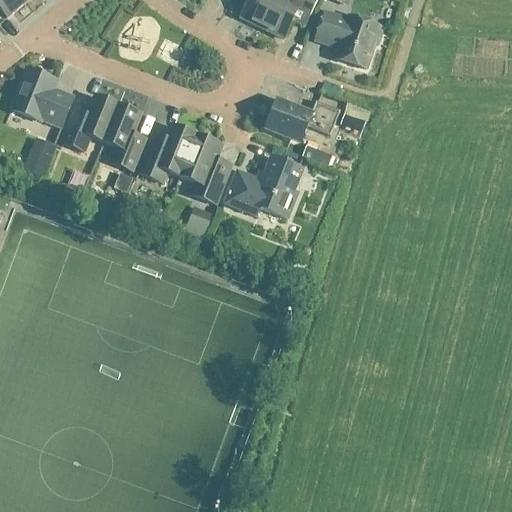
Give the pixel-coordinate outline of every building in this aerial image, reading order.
[(25,2),(23,0),(0,0),(0,10),(6,18),(25,2)] [(275,0),(248,0),(240,17),(261,28),(275,0)] [(275,0),(261,28),(283,38),(292,20),(304,26),(316,0),(275,0)] [(373,44),(377,45),(382,31),(378,30),(379,26),(349,16),(347,20),(324,12),(315,39),(338,47),(334,58),(365,69),(373,44)] [(40,120),(60,128),(73,98),(52,90),(56,81),(29,70),(24,74),(9,110),(39,122),(40,120)] [(75,111),(73,116),(62,144),(83,153),(89,138),(102,143),(118,106),(95,96),(87,116),(75,111)] [(330,136),(339,111),(315,101),(310,115),(276,102),(266,128),(301,141),(307,126),(330,136)] [(118,106),(102,143),(116,149),(110,163),(131,172),(145,139),(132,134),(140,115),(118,106)] [(346,134),(363,134),(363,117),(346,117),(346,134)] [(153,135),(152,139),(136,177),(160,187),(165,176),(178,181),(197,133),(184,128),(183,132),(170,127),(165,140),(153,135)] [(210,138),(197,133),(178,181),(194,188),(189,199),(214,208),(230,166),(216,160),(221,147),(208,142),(210,138)] [(305,147),(300,158),(327,168),(331,158),(305,147)] [(30,149),(22,169),(21,171),(42,179),(51,157),(30,149)] [(259,208),(287,219),(297,193),(293,191),(302,170),(271,157),(261,181),(237,172),(224,203),(256,216),(259,208)] [(142,204),(138,214),(137,216),(159,224),(163,212),(142,204)] [(186,227),(204,233),(211,214),(192,208),(186,227)]
